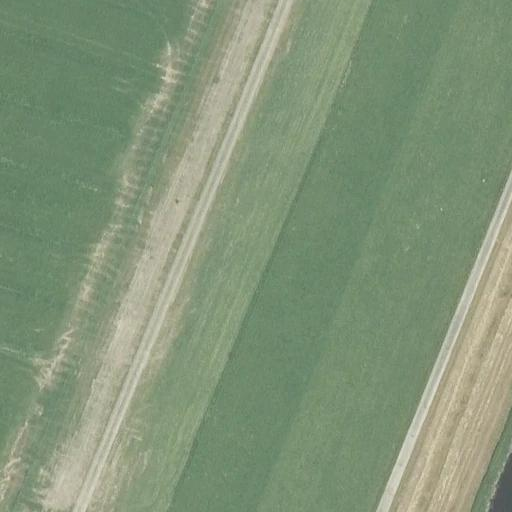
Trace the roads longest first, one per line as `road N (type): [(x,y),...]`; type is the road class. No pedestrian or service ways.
road 1 (track): [(78,511),(284,0)]
road 2 (track): [(511,194),(382,511)]
